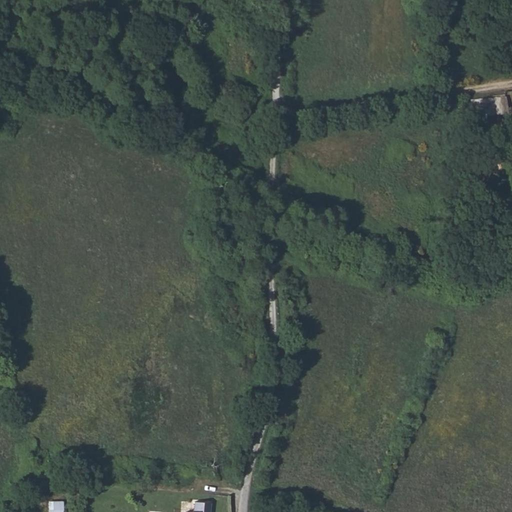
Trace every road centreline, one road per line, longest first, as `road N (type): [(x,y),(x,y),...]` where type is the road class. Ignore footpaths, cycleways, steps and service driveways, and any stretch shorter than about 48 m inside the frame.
road 1 (track): [(257,447),(275,346),(280,0)]
road 2 (track): [(511,81),(295,113),(276,108)]
